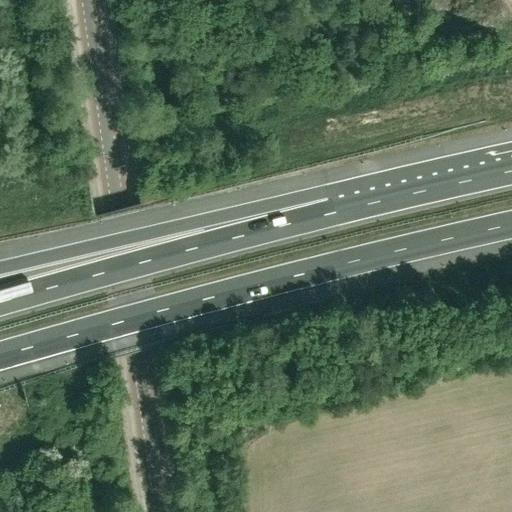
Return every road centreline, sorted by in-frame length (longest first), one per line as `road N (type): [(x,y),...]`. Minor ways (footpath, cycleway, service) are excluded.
road 1 (motorway): [(0,356),(511,225)]
road 2 (tertiary): [(159,511),(87,0)]
road 3 (motorway): [(323,215),(0,304)]
road 4 (motorway): [(323,215),(154,233),(0,268)]
road 5 (motorway): [(511,172),(323,215)]
